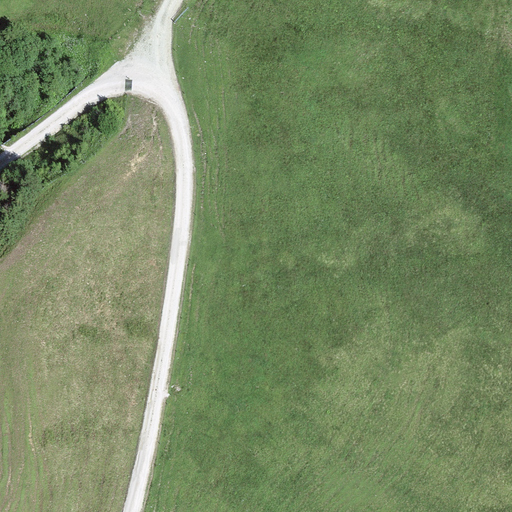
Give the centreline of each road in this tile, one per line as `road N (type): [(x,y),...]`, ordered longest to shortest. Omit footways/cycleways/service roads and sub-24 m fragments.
road 1 (track): [(128,511),(179,231),(180,140),(150,65),(172,0)]
road 2 (track): [(150,65),(0,164)]
